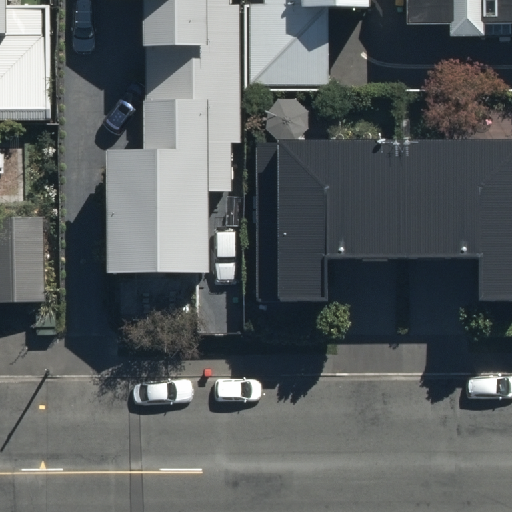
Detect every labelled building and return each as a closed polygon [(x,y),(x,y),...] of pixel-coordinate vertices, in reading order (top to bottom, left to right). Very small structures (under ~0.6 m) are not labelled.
[(0,0),(0,116),(55,116),(55,0),(0,0)] [(147,0),(149,155),(115,155),(117,271),(206,270),(205,186),(228,186),(227,139),(240,139),(238,5),(227,5),(226,0),(147,0)] [(252,0),(252,80),(330,80),(329,0),(252,0)] [(511,0),(406,0),(407,11),(448,11),(447,22),(483,22),(483,9),(511,9),(511,0)] [(511,138),(401,139),(402,258),(476,257),(477,299),(511,299),(511,138)] [(328,258),(402,258),(401,139),(259,140),(260,301),(329,300),(328,258)] [(47,217),(14,217),(14,297),(33,297),(33,331),(56,331),(56,304),(47,304),(47,217)]
